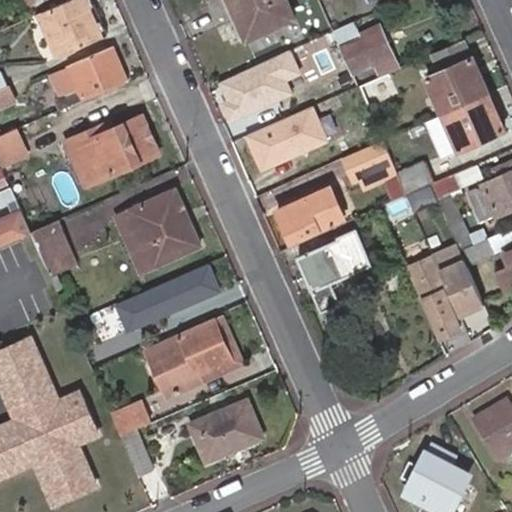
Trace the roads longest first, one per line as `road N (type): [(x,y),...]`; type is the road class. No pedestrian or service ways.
road 1 (residential): [(144,0),(342,447)]
road 2 (residential): [(342,447),(511,346)]
road 3 (residential): [(198,511),(342,447)]
